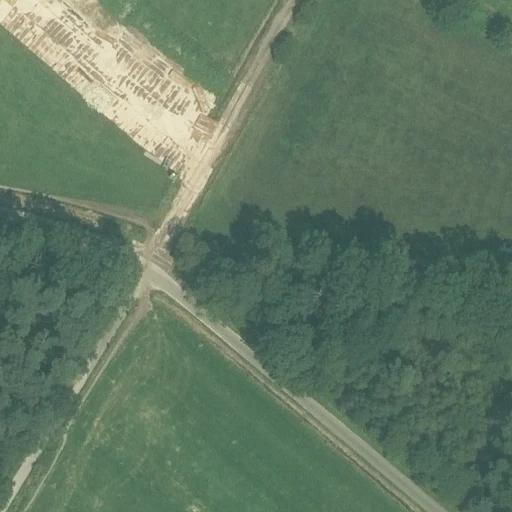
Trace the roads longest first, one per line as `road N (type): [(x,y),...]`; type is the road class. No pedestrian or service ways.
road 1 (unclassified): [(436,511),(151,270)]
road 2 (track): [(151,270),(309,0)]
road 3 (residential): [(151,270),(0,509)]
road 4 (unclassified): [(151,270),(85,232),(0,215)]
